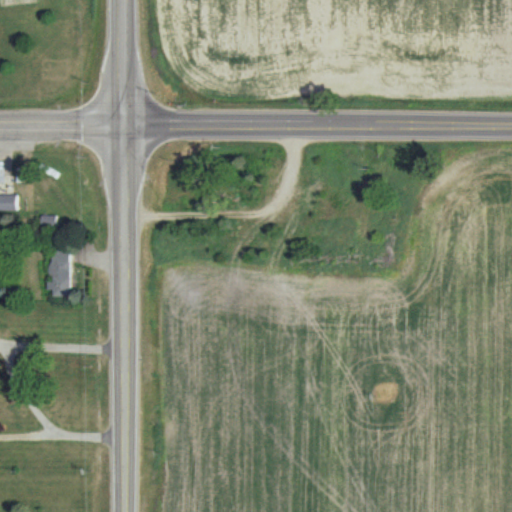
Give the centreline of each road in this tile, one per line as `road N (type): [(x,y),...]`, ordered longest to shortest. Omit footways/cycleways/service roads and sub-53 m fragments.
road 1 (secondary): [(124,0),(124,436)]
road 2 (tertiary): [(124,129),(511,127)]
road 3 (residential): [(0,128),(124,129)]
